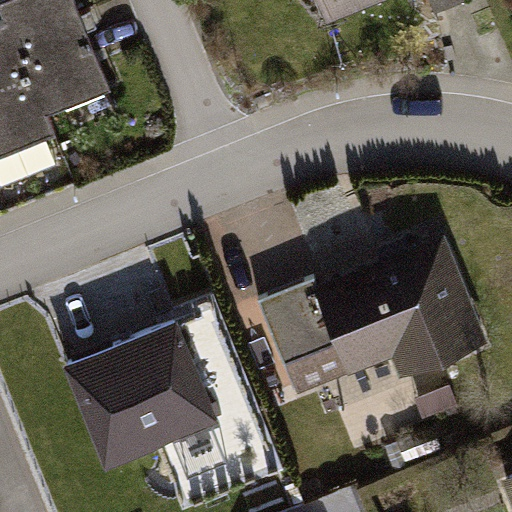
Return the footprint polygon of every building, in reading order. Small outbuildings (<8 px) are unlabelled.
[(0,0),(0,5),(5,18),(0,20),(0,153),(58,130),(50,111),(111,86),(84,19),(76,0),(0,0)] [(323,0),(330,18),(378,0),(323,0)] [(432,0),(437,11),(464,0),(432,0)] [(445,230),(317,282),(353,370),(391,354),(399,375),(489,338),(445,230)] [(353,370),(317,282),(314,274),(260,296),(298,392),(353,370)] [(118,341),(66,361),(106,465),(162,443),(185,504),(283,467),(220,302),(118,341)]
